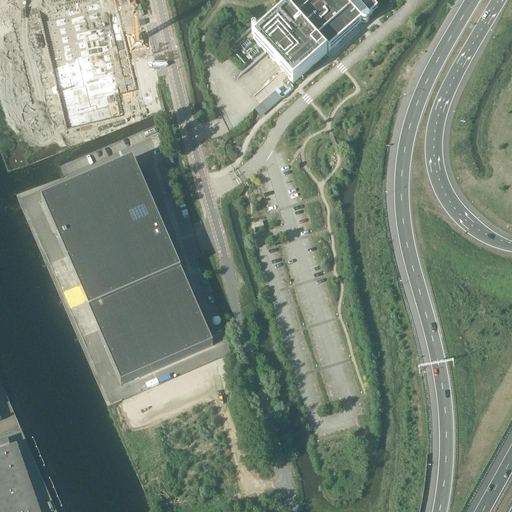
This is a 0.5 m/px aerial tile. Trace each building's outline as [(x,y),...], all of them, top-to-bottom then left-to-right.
[(7,26),(7,27),(7,28),(28,118),(29,119),(29,120),(29,121),(30,121),(30,122),(31,123),(32,124),(33,124),(33,125),(34,125),(35,125),(35,126),(36,126),(37,126),(38,126),(39,126),(40,126),(41,126),(121,107),(116,86),(125,84),(126,83),(127,83),(128,83),(128,82),(129,82),(129,81),(130,81),(130,80),(131,80),(131,79),(132,78),(132,77),(132,76),(132,75),(132,74),(132,73),(132,72),(116,3),(116,2),(116,1),(115,1),(115,0),(114,0),(76,0),(77,2),(15,16),(14,16),(14,17),(13,17),(12,17),(12,18),(11,18),(10,19),(9,20),(9,21),(8,21),(8,22),(8,23),(7,23),(7,24),(7,25),(7,26)] [(297,0),(253,40),(265,53),(293,84),(361,24),(362,25),(363,25),(364,25),(365,25),(366,25),(367,25),(367,24),(368,24),(368,23),(369,22),(369,21),(369,20),(369,19),(368,18),(368,17),(377,9),(369,0),(297,0)] [(280,100),(273,92),(254,110),(261,118),(280,100)] [(118,386),(210,346),(179,273),(131,162),(39,202),(87,313),(118,386)] [(262,222),(253,226),(255,231),(264,228),(262,222)] [(0,511),(39,511),(16,445),(9,447),(7,441),(0,443),(0,511)]
